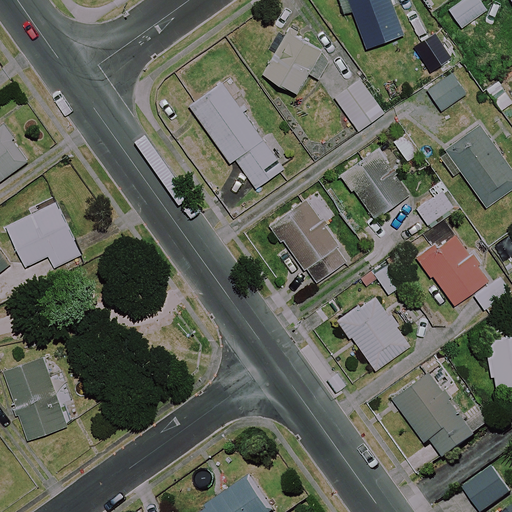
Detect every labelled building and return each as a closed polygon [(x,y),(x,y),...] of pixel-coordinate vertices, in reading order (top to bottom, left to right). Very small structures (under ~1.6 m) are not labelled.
[(403,35),(388,0),(345,0),(367,50),(403,35)] [(485,11),(477,0),(462,0),(447,10),(459,28),(485,11)] [(329,59),(288,34),(263,74),(295,93),(308,73),(318,78),(329,59)] [(450,59),(434,34),(413,47),(429,72),(450,59)] [(465,94),(451,74),(425,92),(439,112),(465,94)] [(384,112),(358,78),(333,97),(358,131),(384,112)] [(283,169),(263,142),(221,83),(189,106),(230,163),(235,160),(256,189),(283,169)] [(511,103),(511,102),(497,83),(486,91),(501,111),(511,103)] [(6,124),(5,125),(0,128),(0,181),(28,161),(14,141),(17,139),(6,124)] [(446,149),(449,153),(440,160),(453,178),(462,172),(487,207),(511,189),(511,172),(478,125),(446,149)] [(396,153),(383,162),(379,156),(347,179),(375,219),(407,196),(397,181),(409,172),(396,153)] [(455,208),(439,183),(429,189),(434,198),(416,209),(426,226),(455,208)] [(348,259),(304,201),(272,225),(316,283),(348,259)] [(80,255),(55,203),(5,227),(24,267),(49,256),(54,268),(80,255)] [(470,251),(467,253),(455,236),(436,250),(431,244),(416,256),(420,262),(453,305),(487,280),(480,270),(482,268),(470,251)] [(511,246),(506,238),(491,250),(500,262),(511,253),(511,246)] [(0,271),(11,264),(0,247),(0,271)] [(399,287),(386,266),(374,274),(387,295),(399,287)] [(509,292),(499,278),(474,296),(484,310),(509,292)] [(409,346),(375,296),(340,320),(375,370),(409,346)] [(511,336),(489,341),(491,352),(485,353),(489,377),(495,376),(497,386),(511,383),(511,336)] [(60,390),(55,392),(41,356),(2,371),(28,440),(67,425),(72,423),(60,390)] [(474,436),(428,371),(391,397),(426,447),(432,443),(441,456),(443,458),(474,436)] [(480,511),(509,493),(493,468),(462,488),(478,511),(480,511)] [(272,511),(250,480),(204,511),(272,511)]
